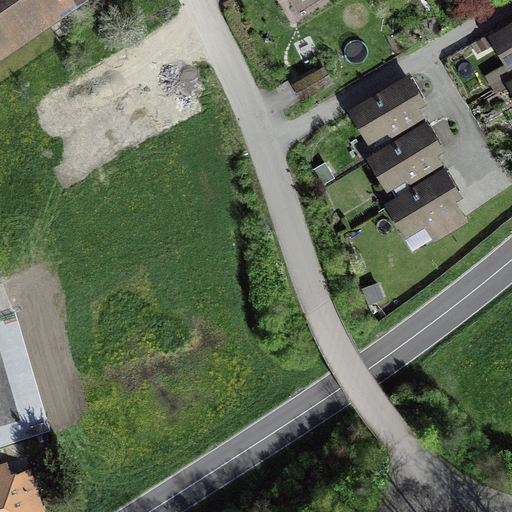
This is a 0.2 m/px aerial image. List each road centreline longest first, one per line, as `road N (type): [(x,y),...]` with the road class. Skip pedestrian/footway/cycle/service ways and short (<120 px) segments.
road 1 (residential): [(264,143),(332,346),(383,426),(434,476),(511,509)]
road 2 (primary): [(511,260),(461,304),(155,511)]
road 3 (residential): [(264,143),(511,9)]
road 4 (residential): [(196,0),(264,143)]
